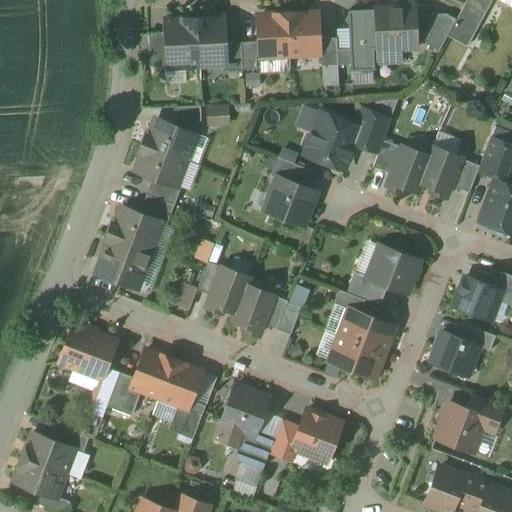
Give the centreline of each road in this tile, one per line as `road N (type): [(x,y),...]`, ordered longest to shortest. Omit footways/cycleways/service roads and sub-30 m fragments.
road 1 (residential): [(58,280),(388,403)]
road 2 (residential): [(58,280),(112,143),(127,66),(126,0)]
road 3 (residential): [(388,403),(449,244)]
road 4 (residential): [(0,430),(58,280)]
road 5 (residential): [(331,203),(449,244)]
